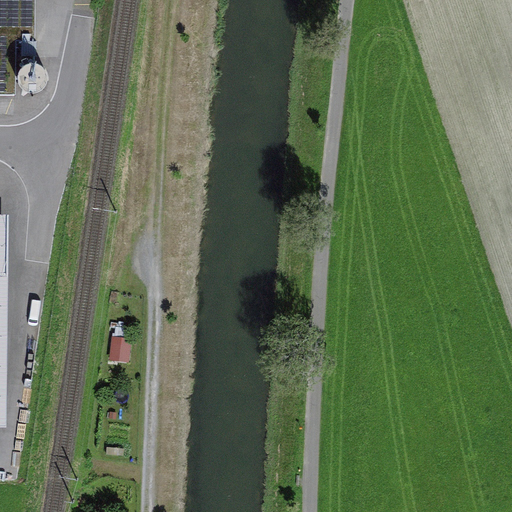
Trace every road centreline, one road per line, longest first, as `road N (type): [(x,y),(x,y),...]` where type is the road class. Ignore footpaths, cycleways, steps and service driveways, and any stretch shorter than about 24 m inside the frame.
road 1 (track): [(312,511),(326,202),(349,0)]
road 2 (track): [(154,511),(172,0)]
